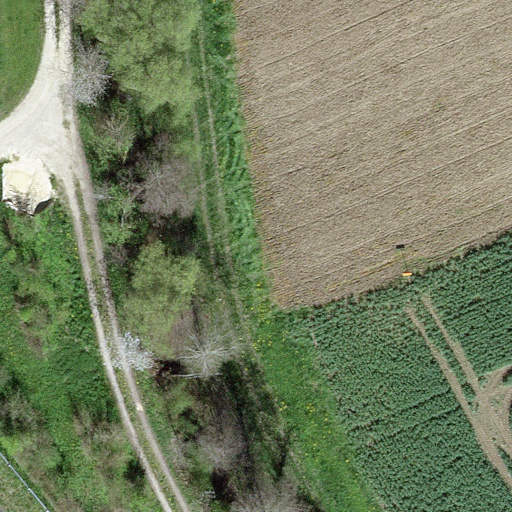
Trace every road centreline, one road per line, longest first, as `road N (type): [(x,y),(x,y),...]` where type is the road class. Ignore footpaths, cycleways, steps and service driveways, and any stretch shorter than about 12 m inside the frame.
road 1 (track): [(321,511),(227,311),(184,0)]
road 2 (track): [(177,511),(115,350),(74,113)]
